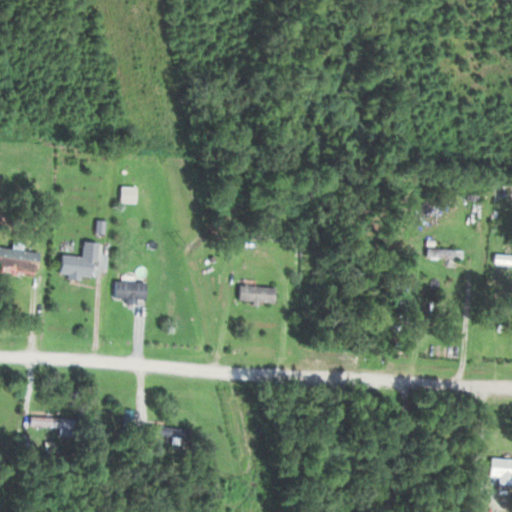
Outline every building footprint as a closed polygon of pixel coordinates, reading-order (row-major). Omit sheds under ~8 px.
[(94,242),(79,240),(78,255),(56,253),(54,273),(91,276),(94,242)] [(0,264),(34,269),(37,251),(0,245),(0,264)] [(422,257),(458,257),(458,247),(422,247),(422,257)] [(511,254),(489,254),(489,273),(511,273),(511,254)] [(110,297),(143,297),(143,280),(110,280),(110,297)] [(271,301),(271,285),(234,285),(234,301),(271,301)] [(26,427),(69,427),(69,417),(26,417),(26,427)] [(486,482),(511,482),(511,458),(486,458),(486,482)]
